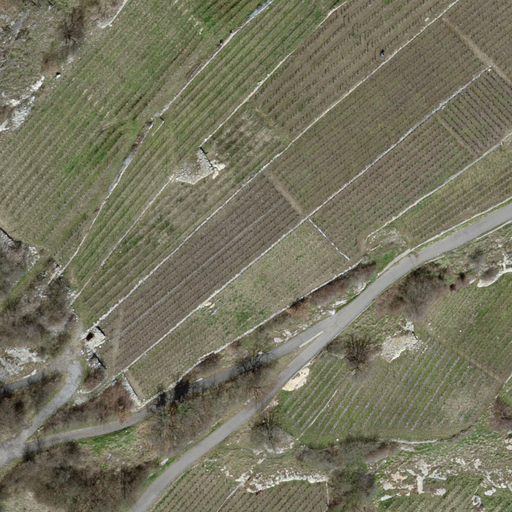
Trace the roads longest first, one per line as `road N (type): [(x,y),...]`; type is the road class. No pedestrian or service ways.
road 1 (unclassified): [(0,392),(50,365),(72,369),(72,383),(13,443),(17,451),(128,422),(352,310)]
road 2 (unclassified): [(352,310),(135,511)]
road 3 (unclassified): [(511,211),(420,258),(352,310)]
